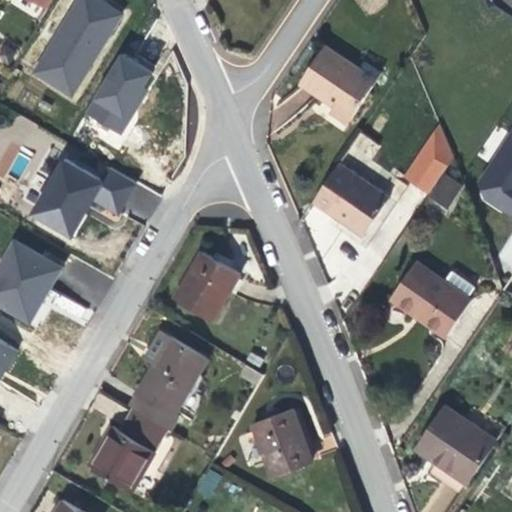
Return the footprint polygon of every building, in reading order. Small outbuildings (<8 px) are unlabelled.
[(121,0),(73,0),(51,34),(85,56),(118,6),(121,0)] [(349,123),(382,70),(366,59),(360,68),(325,45),(300,83),(334,106),(330,111),(341,118),(349,123)] [(85,118),(125,135),(155,69),(115,51),(85,118)] [(442,131),(439,125),(405,175),(409,178),(431,192),(454,158),(442,131)] [(511,129),(474,187),(511,212),(511,129)] [(357,132),(347,154),(371,164),(380,142),(357,132)] [(60,157),(26,218),(70,242),(91,203),(117,217),(136,182),(108,167),(101,179),(60,157)] [(368,231),(390,197),(340,163),(314,201),(331,213),(334,208),(346,216),(368,231)] [(126,210),(152,218),(158,196),(132,189),(126,210)] [(11,237),(0,257),(0,309),(31,325),(63,264),(11,237)] [(213,321),(241,273),(231,267),(203,251),(175,299),(213,321)] [(446,283),(416,262),(391,298),(410,312),(413,309),(416,311),(421,315),(449,334),(472,301),(467,299),(479,285),(453,270),(446,283)] [(176,413),(208,358),(162,330),(152,346),(146,357),(156,363),(131,406),(135,408),(170,429),(172,430),(180,416),(176,413)] [(0,364),(11,349),(0,341),(0,364)] [(469,483),(497,441),(444,406),(417,448),(433,459),(469,483)] [(134,491),(157,452),(156,452),(170,429),(135,408),(121,431),(113,426),(101,446),(89,465),(134,491)] [(314,461),(294,409),(270,418),(254,424),(273,476),(314,461)] [(210,495),(221,475),(208,468),(197,488),(210,495)] [(85,511),(64,499),(56,511),(85,511)]
